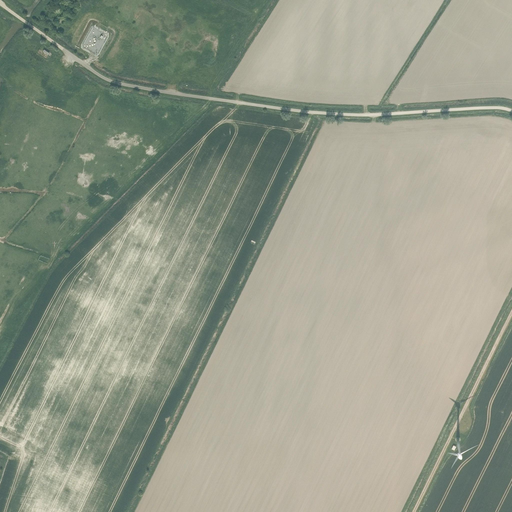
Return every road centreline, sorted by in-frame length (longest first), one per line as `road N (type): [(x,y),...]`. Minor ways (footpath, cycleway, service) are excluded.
road 1 (unclassified): [(511,104),(351,108),(170,86),(109,74),(27,17)]
road 2 (track): [(511,302),(408,511)]
